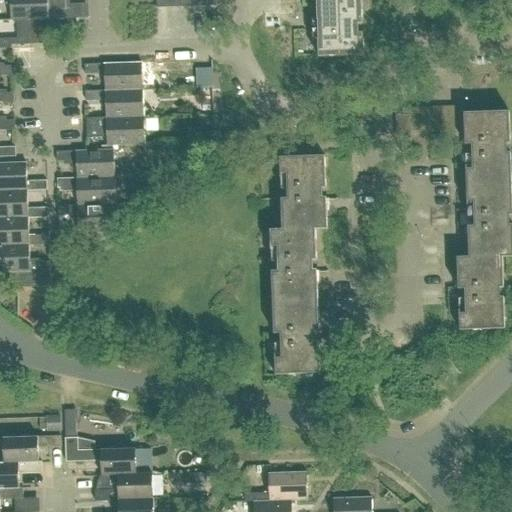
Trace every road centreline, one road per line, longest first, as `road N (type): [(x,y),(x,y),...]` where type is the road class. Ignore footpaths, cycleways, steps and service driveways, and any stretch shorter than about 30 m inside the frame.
road 1 (unclassified): [(418,453),(0,343)]
road 2 (residential): [(368,302),(371,327),(381,333),(408,322),(406,222),(388,169),(387,102),(435,99),(437,45)]
road 3 (residential): [(437,45),(414,47),(284,114),(267,106),(235,45)]
road 4 (residential): [(99,50),(235,45)]
road 5 (residential): [(418,453),(511,367)]
